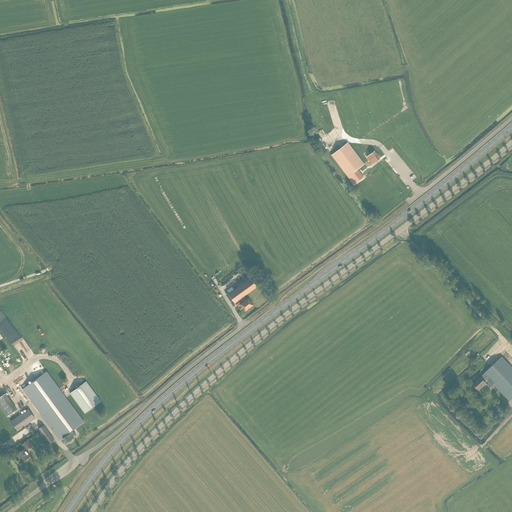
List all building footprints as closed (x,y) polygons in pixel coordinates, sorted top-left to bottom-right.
[(372,200),(377,205),(393,193),(375,169),(371,172),(370,170),(362,176),(357,169),(364,164),(348,143),(331,155),(354,185),(358,182),(372,200)] [(372,164),(380,158),(375,151),(366,157),(372,164)] [(248,275),(238,283),(240,286),(228,294),(235,303),(240,299),(243,302),(240,305),(245,311),(253,305),(248,299),(246,300),(243,297),(257,287),(248,275)] [(493,385),(509,401),(511,398),(511,367),(502,357),(484,374),(480,377),(473,384),(479,390),(486,383),(490,388),(493,385)] [(62,437),(67,443),(74,438),(74,437),(76,436),(72,430),(84,422),(65,397),(47,372),(32,382),(28,385),(22,389),(41,415),(59,439),(62,437)] [(101,402),(86,381),(70,393),(85,414),(101,402)] [(17,410),(5,393),(0,396),(0,407),(7,418),(17,410)] [(10,422),(17,431),(35,419),(28,409),(10,422)] [(39,429),(49,444),(54,440),(43,425),(39,429)] [(25,461),(30,457),(25,450),(28,447),(29,448),(32,446),(28,440),(24,442),(25,442),(21,445),(23,447),(21,448),(22,450),(19,453),(16,455),(19,459),(22,457),(25,461)]
